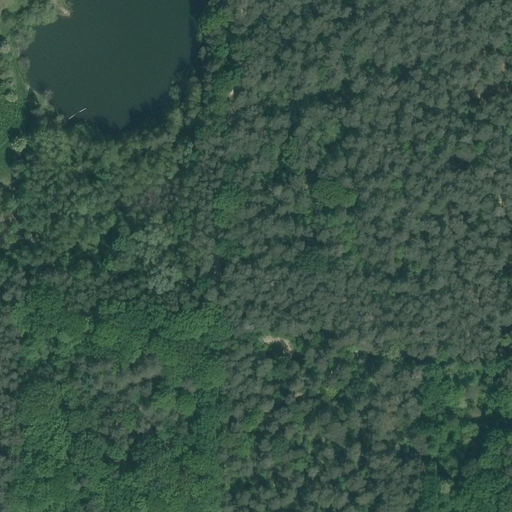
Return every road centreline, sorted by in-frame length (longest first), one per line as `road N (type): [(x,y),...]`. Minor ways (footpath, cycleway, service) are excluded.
road 1 (track): [(245,0),(213,335)]
road 2 (track): [(213,335),(482,365),(511,358)]
road 3 (track): [(0,299),(213,335)]
road 4 (track): [(216,511),(213,335)]
